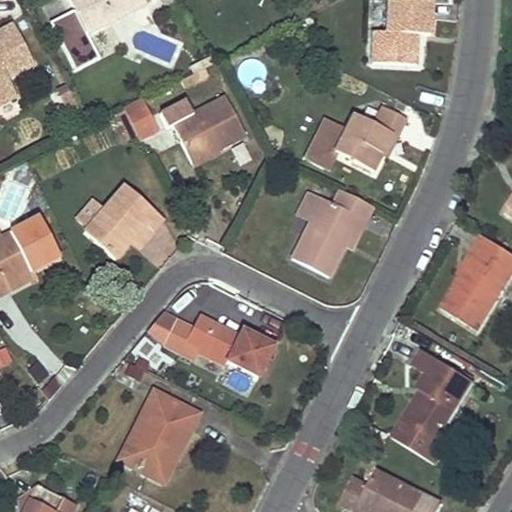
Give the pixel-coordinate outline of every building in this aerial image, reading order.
[(66,0),(55,0),(42,6),(48,18),(70,8),(66,0)] [(146,5),(144,0),(68,0),(74,12),(50,24),(75,73),(100,60),(87,36),(146,5)] [(373,65),(416,67),(418,36),(431,37),(432,3),(389,1),(388,34),(374,33),(373,65)] [(33,66),(13,26),(0,32),(0,106),(16,98),(7,80),(33,66)] [(204,70),(212,66),(208,59),(190,68),(194,75),(204,70)] [(184,89),(208,77),(204,70),(194,75),(181,82),(184,89)] [(173,129),(192,166),(246,139),(226,101),(193,117),(187,104),(160,117),(167,131),(173,129)] [(158,133),(143,102),(125,112),(137,138),(140,142),(158,133)] [(392,138),(398,140),(408,122),(382,108),(373,127),(354,117),(345,133),(324,122),(305,159),(326,170),(335,154),(373,174),(384,152),(392,138)] [(137,138),(125,112),(118,116),(131,141),(137,138)] [(392,138),(384,152),(390,156),(398,140),(392,138)] [(145,227),(152,234),(163,222),(124,188),(103,212),(92,202),(75,221),(86,231),(83,234),(115,261),(130,244),(145,227)] [(310,225),(292,260),(329,278),(345,248),(358,221),(365,224),(372,209),(340,193),(333,207),(322,202),(321,202),(310,225)] [(296,218),(310,225),(321,202),(307,195),(296,218)] [(34,274),(59,260),(39,220),(1,240),(0,238),(0,298),(9,294),(6,288),(34,274)] [(365,224),(358,221),(345,248),(351,251),(365,224)] [(152,234),(145,227),(130,244),(137,251),(152,234)] [(475,253),(484,239),(481,236),(472,251),(475,253)] [(477,332),(511,274),(511,255),(484,239),(475,253),(440,309),(477,332)] [(37,279),(34,274),(6,288),(9,294),(37,279)] [(163,346),(177,320),(165,312),(148,332),(163,346)] [(274,346),(243,330),(240,337),(199,316),(193,328),(177,320),(163,346),(179,354),(186,341),(201,349),(226,362),(258,378),(274,346)] [(198,354),(201,349),(186,341),(179,354),(194,362),(198,354)] [(226,362),(201,349),(198,354),(224,367),(226,362)] [(0,367),(11,363),(5,351),(0,352),(0,367)] [(436,440),(472,383),(422,352),(413,368),(426,376),(417,390),(421,392),(427,396),(409,424),(403,420),(391,439),(434,465),(446,447),(436,440)] [(145,372),(149,364),(139,359),(135,368),(144,372),(145,372)] [(39,364),(29,372),(39,384),(49,376),(39,364)] [(139,383),(144,372),(135,368),(130,366),(125,376),(139,383)] [(43,394),(49,402),(61,388),(60,387),(56,379),(43,394)] [(409,424),(427,396),(421,392),(403,420),(409,424)] [(177,446),(185,430),(190,433),(198,416),(153,393),(119,462),(152,479),(171,443),(177,446)] [(164,485),(190,433),(185,430),(177,446),(171,443),(152,479),(164,485)] [(436,511),(440,504),(377,472),(368,488),(353,480),(340,505),(352,511),(355,511),(358,509),(364,511),(436,511)] [(19,511),(24,511),(37,488),(20,501),(19,511)] [(56,511),(63,500),(37,488),(24,511),(56,511)] [(72,511),(75,507),(63,500),(56,511),(72,511)]
